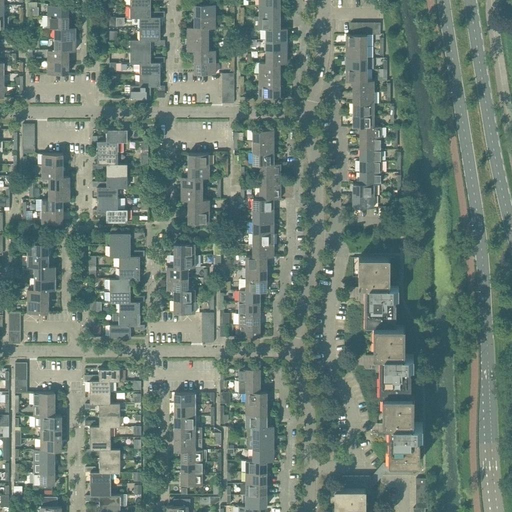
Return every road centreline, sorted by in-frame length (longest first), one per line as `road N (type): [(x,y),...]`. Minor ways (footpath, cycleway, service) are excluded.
road 1 (secondary): [(443,0),(477,226),(495,511)]
road 2 (residential): [(0,113),(307,113)]
road 3 (unclassified): [(0,352),(294,352)]
road 4 (residential): [(307,113),(318,239),(294,352)]
road 5 (secondary): [(511,222),(470,0)]
road 6 (residential): [(294,352),(309,419),(307,511)]
